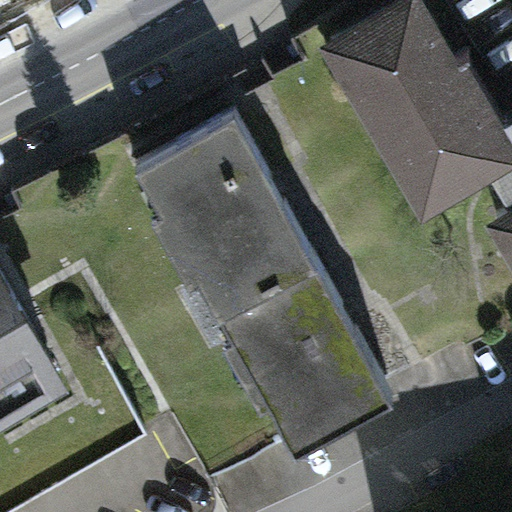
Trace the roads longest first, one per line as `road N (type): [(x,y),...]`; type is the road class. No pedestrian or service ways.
road 1 (residential): [(511,397),(311,511)]
road 2 (primary): [(194,0),(0,105)]
